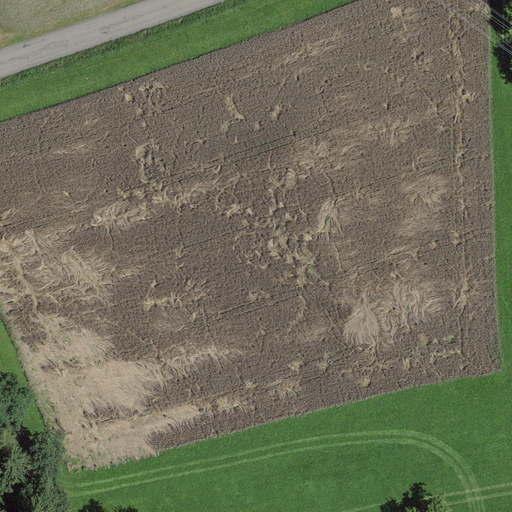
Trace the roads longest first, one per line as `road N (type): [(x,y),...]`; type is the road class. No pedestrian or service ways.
road 1 (tertiary): [(0,65),(182,0)]
road 2 (track): [(0,391),(60,511)]
